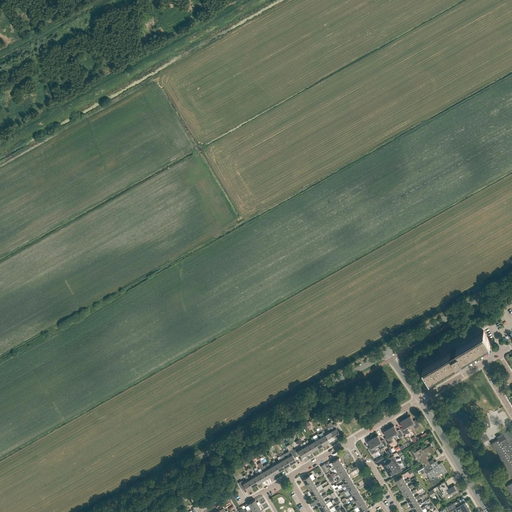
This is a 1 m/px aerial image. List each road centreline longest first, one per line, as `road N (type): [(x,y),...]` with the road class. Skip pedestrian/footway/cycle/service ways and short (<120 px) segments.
road 1 (secondary): [(106,511),(390,349)]
road 2 (secondary): [(390,349),(511,280)]
road 3 (tertiary): [(486,511),(419,398)]
